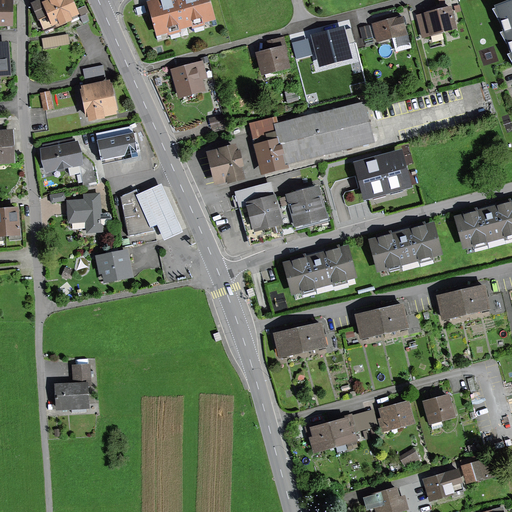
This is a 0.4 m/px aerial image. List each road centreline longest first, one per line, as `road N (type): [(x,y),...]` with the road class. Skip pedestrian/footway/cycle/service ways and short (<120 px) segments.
road 1 (residential): [(23,0),(36,310)]
road 2 (residential): [(220,275),(284,248),(511,187)]
road 3 (secondary): [(220,275),(97,0)]
road 4 (secondary): [(291,511),(220,275)]
road 5 (track): [(36,310),(47,511)]
